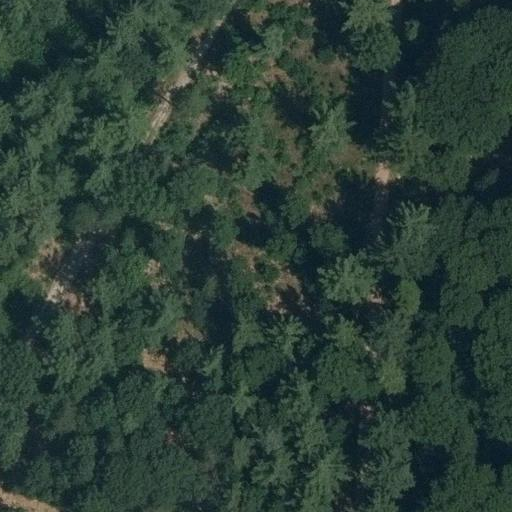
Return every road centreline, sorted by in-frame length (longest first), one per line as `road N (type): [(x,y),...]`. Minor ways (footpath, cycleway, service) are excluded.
road 1 (track): [(393,0),(355,511)]
road 2 (track): [(254,0),(106,205),(0,380)]
